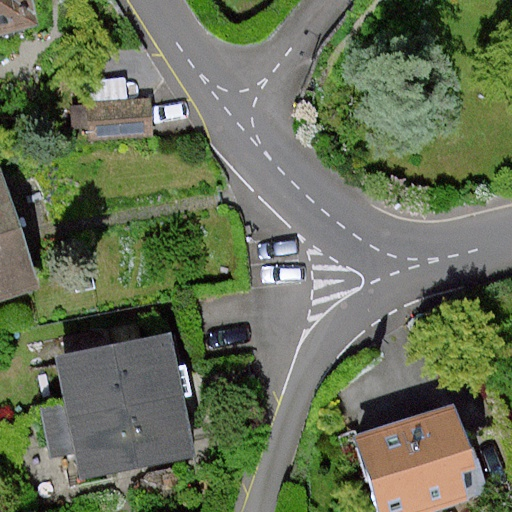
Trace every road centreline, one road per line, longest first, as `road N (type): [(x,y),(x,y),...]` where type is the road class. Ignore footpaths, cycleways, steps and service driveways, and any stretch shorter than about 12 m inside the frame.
road 1 (residential): [(260,511),(300,386),(338,324),(381,295),(456,269),(487,247)]
road 2 (residential): [(487,247),(424,257),(361,241),(232,114)]
road 3 (residential): [(331,0),(232,114)]
road 4 (residential): [(232,114),(152,0)]
